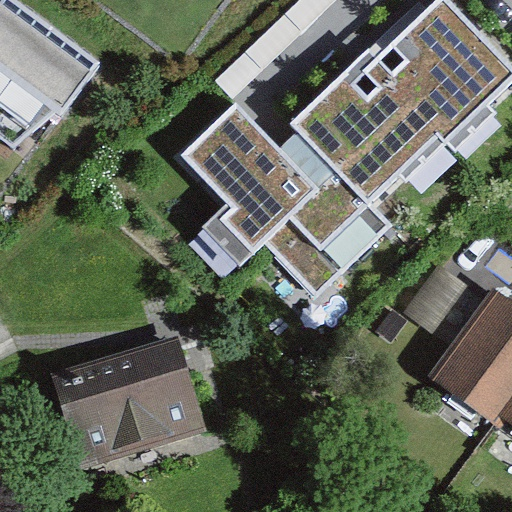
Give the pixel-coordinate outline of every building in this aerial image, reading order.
[(511,85),(511,69),(447,0),(441,0),(377,66),(370,58),(293,134),(282,158),(237,107),(180,158),(237,218),(222,231),(253,257),(270,247),(318,302),(395,228),(373,209),(439,139),(455,148),(511,85)] [(99,74),(0,1),(0,145),(16,157),(44,119),(59,125),(99,74)] [(511,168),(511,132),(504,125),(477,154),(503,178),(511,168)] [(511,397),(511,322),(483,301),(417,392),(482,439),(488,430),(511,397)] [(198,440),(170,355),(46,395),(74,480),(198,440)] [(511,397),(488,430),(511,446),(511,397)]
